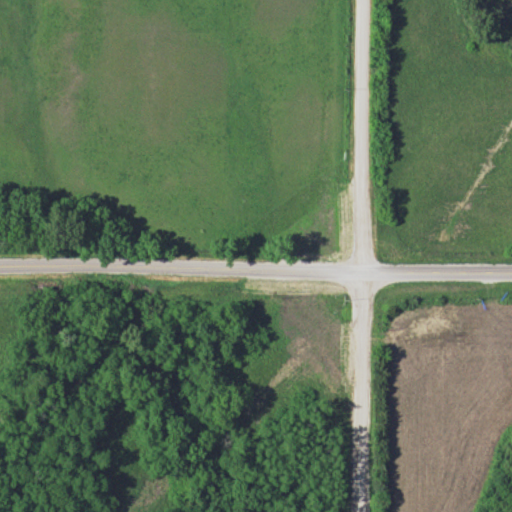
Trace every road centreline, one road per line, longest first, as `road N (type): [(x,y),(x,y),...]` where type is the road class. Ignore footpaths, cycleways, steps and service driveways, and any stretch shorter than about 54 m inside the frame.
road 1 (tertiary): [(511,273),(0,270)]
road 2 (residential): [(360,511),(361,0)]
